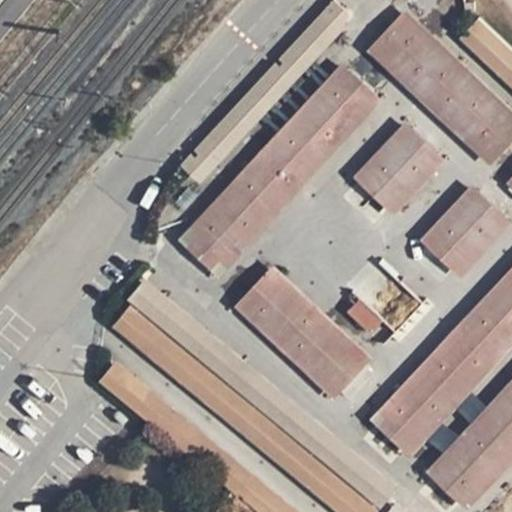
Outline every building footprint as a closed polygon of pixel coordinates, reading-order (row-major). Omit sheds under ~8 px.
[(280,65),(276,61),(198,145),(202,148),(199,152),(195,148),(181,164),(195,176),(347,11),(335,0),(332,0),(279,58),(283,61),(280,65)] [(497,155),(511,138),(511,120),(399,15),(375,41),(497,155)] [(466,30),(511,73),(511,47),(479,17),(466,30)] [(376,92),(350,68),(185,244),(212,268),(376,92)] [(413,127),(361,182),(387,206),(438,151),(413,127)] [(479,189),(427,244),(453,268),(505,214),(479,189)] [(341,390),(365,364),(266,271),(241,297),(341,390)] [(511,331),(511,280),(377,423),(402,447),(511,331)] [(128,298),(380,506),(392,491),(140,283),(128,298)] [(359,299),(347,312),(369,333),(381,320),(359,299)] [(375,511),(378,509),(130,304),(118,318),(352,511),(375,511)] [(239,491),(244,496),(242,498),(259,511),(289,511),(111,365),(99,379),(237,493),(239,491)] [(511,443),(511,391),(432,476),(458,500),(511,443)]
